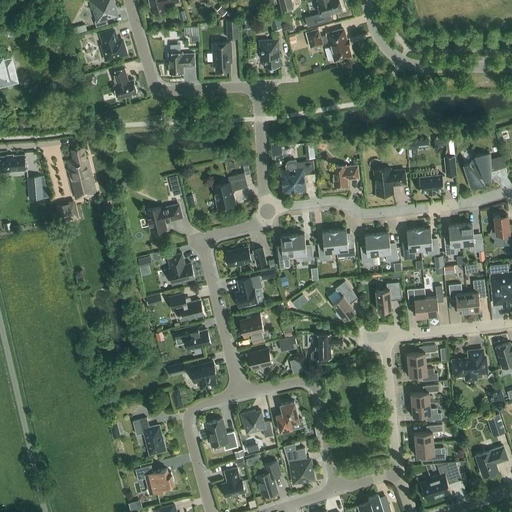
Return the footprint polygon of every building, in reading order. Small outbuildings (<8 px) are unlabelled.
[(117,14),(112,0),(90,0),(93,8),(94,8),(98,20),(95,20),(96,26),(108,23),(106,17),(117,14)] [(148,0),(152,12),(168,7),(167,5),(179,1),(178,0),(148,0)] [(279,0),(282,11),(294,8),(291,0),(279,0)] [(321,16),(342,10),(339,0),(317,0),(318,0),(317,1),(321,16)] [(227,11),(221,6),(217,10),(223,16),(227,11)] [(180,20),(187,18),(185,9),(178,11),(180,20)] [(269,16),(273,30),(283,27),(279,13),(269,16)] [(226,20),(227,38),(239,37),(238,19),(226,20)] [(293,23),(287,26),(289,33),(296,29),(293,23)] [(335,60),(351,55),(348,45),(351,44),(349,38),(346,39),(344,28),(327,33),(328,34),(321,36),(318,28),(306,32),(311,47),(323,44),(322,43),(329,41),(335,60)] [(106,59),(126,53),(122,39),(116,41),(115,38),(116,37),(114,30),(101,33),(104,44),(102,45),(106,59)] [(279,38),(276,39),(260,39),(260,56),(263,56),(264,67),(266,67),(266,68),(271,68),(271,66),(280,66),(279,38)] [(213,42),(214,64),(216,64),(216,70),(230,69),(230,62),(232,62),(231,41),(213,42)] [(170,73),(184,72),(183,66),(187,66),(195,66),(194,53),(183,53),(183,51),(181,51),(181,44),(171,45),(171,52),(169,52),(170,73)] [(2,85),(17,81),(12,59),(4,61),(3,57),(0,58),(0,55),(0,80),(2,85)] [(118,98),(138,93),(134,79),(127,81),(126,77),(127,76),(125,67),(112,71),(116,84),(114,85),(118,98)] [(407,146),(428,145),(427,138),(407,138),(407,146)] [(326,144),(320,141),(317,147),(323,150),(326,144)] [(400,143),(395,149),(401,153),(406,147),(400,143)] [(84,146),(75,148),(70,149),(73,159),(67,160),(76,198),(96,194),(88,158),(86,158),(84,146)] [(2,171),(26,169),(25,154),(1,156),(1,159),(0,158),(0,168),(2,168),(2,171)] [(490,171),(506,166),(502,155),(490,158),(490,154),(475,154),(477,158),(470,163),(470,162),(464,164),(471,187),(485,183),(482,178),(491,178),(490,171)] [(444,156),(446,175),(457,174),(455,155),(444,156)] [(226,161),(229,171),(231,171),(231,168),(234,167),(233,163),(231,163),(231,160),(226,161)] [(296,160),(290,160),(287,162),(286,166),(287,171),(282,171),(283,178),(282,178),(283,184),(284,184),(285,191),(305,189),(304,182),(305,182),(304,176),(303,176),(303,174),(315,173),(313,160),(296,162),(296,160)] [(334,186),(348,184),(348,179),(359,178),(358,165),(346,166),(346,164),(332,165),(334,186)] [(374,169),(377,194),(393,192),(392,184),(406,183),(404,169),(391,171),(390,168),(374,169)] [(232,191),(234,188),(248,185),(244,172),(228,176),(229,181),(213,185),(216,198),(218,197),(221,207),(235,204),(232,191)] [(418,176),(420,192),(429,191),(429,193),(436,192),(436,191),(444,190),(442,174),(418,176)] [(126,190),(130,185),(124,179),(117,188),(122,192),(124,188),(126,190)] [(187,196),(189,205),(195,204),(193,194),(187,196)] [(75,199),(56,204),(60,223),(79,218),(75,199)] [(146,210),(151,232),(166,228),(165,221),(182,217),(179,204),(161,208),(161,206),(146,210)] [(505,245),(511,243),(511,227),(509,227),(508,214),(495,215),(496,226),(493,227),(491,229),(490,232),(491,234),(492,237),(494,238),(495,238),(493,244),(498,246),(505,245)] [(466,223),(460,223),(463,244),(469,243),(470,250),(475,249),(475,251),(484,250),(482,235),(474,236),(472,222),(466,223)] [(463,244),(460,223),(455,224),(449,225),(450,239),(444,239),(446,254),(457,253),(456,245),(463,244)] [(424,227),(419,228),(421,249),(427,248),(428,254),(440,253),(438,240),(432,241),(430,227),(424,227)] [(334,229),(337,250),(337,256),(355,254),(354,242),(348,242),(346,228),(340,229),(334,229)] [(421,249),(419,228),(413,229),(407,229),(409,243),(402,244),(404,259),(416,258),(415,249),(421,249)] [(337,250),(334,229),(329,230),(323,231),(324,245),(318,246),(320,260),(331,259),(330,251),(337,250)] [(382,232),(377,232),(379,253),(386,252),(387,261),(398,260),(397,246),(390,246),(389,231),(382,232)] [(379,253),(377,232),(372,233),(365,234),(367,248),(361,249),(362,261),(374,260),(373,254),(379,253)] [(298,234),(293,234),(295,255),(301,254),(302,260),(314,259),(312,246),(306,247),(304,233),(298,234)] [(289,256),(295,255),(293,234),(281,235),(282,244),(276,245),(278,263),(279,267),(290,266),(289,256)] [(226,251),(227,255),(225,256),(226,258),(226,261),(227,263),(229,263),(231,270),(230,266),(252,260),(251,259),(255,258),(257,265),(267,263),(263,248),(253,250),(254,253),(250,254),(248,246),(226,251)] [(172,284),(195,278),(191,262),(185,264),(182,253),(168,256),(171,267),(168,268),(172,284)] [(151,255),(139,258),(141,266),(149,264),(148,262),(152,261),(151,255)] [(511,290),(511,271),(509,272),(508,263),(490,265),(494,303),(511,301),(511,291),(511,290)] [(261,270),(263,279),(277,276),(275,267),(261,270)] [(83,273),(76,275),(77,283),(84,281),(83,273)] [(258,302),(254,287),(262,286),(260,274),(238,280),(240,290),(235,292),(239,306),(258,302)] [(280,276),(283,285),(289,283),(286,275),(280,276)] [(474,292),(467,292),(469,313),(480,312),(480,309),(479,294),(486,293),(484,278),(473,279),(474,292)] [(356,294),(345,280),(335,288),(341,295),(332,302),(338,309),(336,311),(336,312),(339,317),(341,317),(342,316),(345,318),(356,310),(348,300),(356,294)] [(378,310),(392,308),(391,296),(400,295),(399,281),(386,282),(387,288),(376,290),(377,298),(376,300),(376,305),(378,306),(378,310)] [(459,314),(469,313),(467,292),(462,293),(461,283),(449,284),(450,297),(456,296),(458,312),(458,311),(459,314)] [(437,296),(426,297),(428,317),(439,316),(438,314),(439,314),(437,298),(443,298),(442,285),(435,286),(437,296)] [(428,317),(426,297),(425,287),(407,289),(409,302),(415,301),(416,316),(417,316),(417,318),(428,317)] [(182,319),(204,314),(200,299),(191,301),(190,299),(188,298),(186,298),(184,292),(170,296),(173,310),(179,308),(180,312),(179,314),(179,317),(181,319),(182,319)] [(290,298),(290,306),(300,306),(300,297),(290,298)] [(254,342),(270,337),(268,329),(264,330),(260,312),(251,314),(251,317),(240,320),(244,336),(252,334),(254,342)] [(282,325),(285,336),(295,334),(292,323),(282,325)] [(198,324),(190,326),(174,329),(178,344),(187,341),(189,349),(211,343),(207,329),(200,331),(198,324)] [(331,357),(331,345),(343,345),(343,335),(331,335),(331,332),(316,332),(316,350),(314,350),(311,352),(311,360),(318,360),(318,357),(331,357)] [(295,335),(278,339),(281,351),(298,347),(295,335)] [(511,348),(510,342),(496,346),(502,367),(511,364),(511,348)] [(405,353),(406,364),(426,362),(425,351),(435,350),(435,344),(422,345),(422,351),(407,353),(405,353)] [(451,358),(453,375),(464,374),(465,381),(478,379),(477,377),(483,377),(482,372),(488,371),(486,354),(485,355),(484,347),(467,349),(468,356),(451,358)] [(252,368),(272,363),(268,348),(248,353),(252,368)] [(217,376),(213,361),(191,367),(192,372),(191,374),(192,378),(194,380),(194,381),(199,380),(201,388),(216,384),(214,376),(217,376)] [(165,374),(170,373),(171,375),(186,371),(184,362),(168,366),(168,367),(163,368),(165,374)] [(437,372),(434,373),(433,367),(427,368),(426,362),(406,364),(407,375),(409,374),(409,375),(425,374),(425,380),(438,379),(437,372)] [(411,393),(408,393),(409,404),(430,402),(429,391),(439,390),(439,384),(426,385),(426,391),(411,392),(411,393)] [(500,387),(493,389),(497,403),(505,400),(500,387)] [(179,388),(172,389),(174,404),(182,403),(179,388)] [(281,403),(283,412),(276,414),(280,431),(292,428),(291,422),(299,420),(294,400),(281,403)] [(431,408),(430,402),(409,404),(410,415),(413,414),(413,415),(428,413),(429,420),(442,418),(441,412),(438,412),(437,407),(431,408)] [(265,436),(273,434),(270,420),(264,421),(261,410),(255,411),(255,410),(241,413),(243,423),(244,422),(247,432),(263,428),(265,436)] [(506,431),(499,412),(486,416),(493,436),(506,431)] [(150,453),(166,449),(159,424),(150,427),(147,417),(133,420),(137,434),(144,432),(150,453)] [(225,449),(238,446),(234,430),(226,432),(223,418),(206,422),(212,445),(223,443),(225,449)] [(117,423),(109,425),(111,433),(119,431),(117,423)] [(412,433),(413,444),(434,442),(433,431),(443,430),(442,423),(429,425),(430,431),(415,432),(415,433),(412,433)] [(138,436),(141,454),(146,454),(143,435),(138,436)] [(264,449),(270,447),(277,445),(276,438),(262,442),(264,449)] [(445,452),(441,452),(441,447),(434,448),(434,442),(413,444),(414,454),(417,454),(417,455),(432,453),(432,459),(445,458),(445,452)] [(495,462),(508,458),(504,445),(476,455),(480,467),(479,469),(481,473),(482,473),(483,475),(487,474),(489,475),(493,473),(494,472),(498,470),(495,462)] [(305,447),(285,452),(289,463),(291,463),(294,481),(295,481),(296,483),(303,481),(302,480),(314,478),(310,458),(307,459),(305,447)] [(234,451),(236,458),(244,456),(242,449),(234,451)] [(238,465),(245,464),(243,456),(236,458),(238,465)] [(426,500),(452,492),(448,480),(460,476),(462,481),(456,461),(466,460),(466,459),(423,463),(423,464),(441,462),(445,472),(429,477),(430,479),(417,483),(418,483),(420,483),(426,500)] [(263,495),(277,490),(273,476),(281,473),(277,460),(264,464),(267,472),(257,475),(263,495)] [(151,493),(166,489),(165,486),(174,483),(171,471),(168,472),(167,468),(153,471),(151,464),(135,469),(138,479),(147,477),(151,493)] [(226,496),(245,491),(242,477),(240,478),(237,467),(224,470),(227,481),(222,483),(226,496)] [(392,511),(389,504),(383,506),(381,505),(378,494),(369,497),(370,501),(358,505),(360,511),(392,511)] [(130,507),(141,505),(139,499),(129,500),(130,507)]
